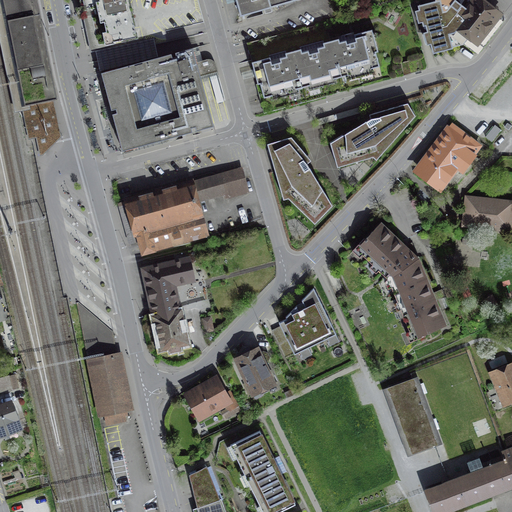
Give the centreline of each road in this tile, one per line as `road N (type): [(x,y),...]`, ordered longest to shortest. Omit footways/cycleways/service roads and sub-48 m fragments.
road 1 (tertiary): [(471,79),(290,282)]
road 2 (residential): [(471,79),(442,76),(246,132)]
road 3 (tertiary): [(143,390),(91,175)]
road 4 (tertiary): [(290,282),(198,370),(143,390)]
road 5 (tertiary): [(91,175),(66,82),(56,0)]
road 6 (residential): [(246,132),(91,175)]
road 7 (residential): [(290,282),(246,132)]
road 8 (residential): [(246,132),(209,0)]
road 9 (tertiary): [(143,390),(173,511)]
